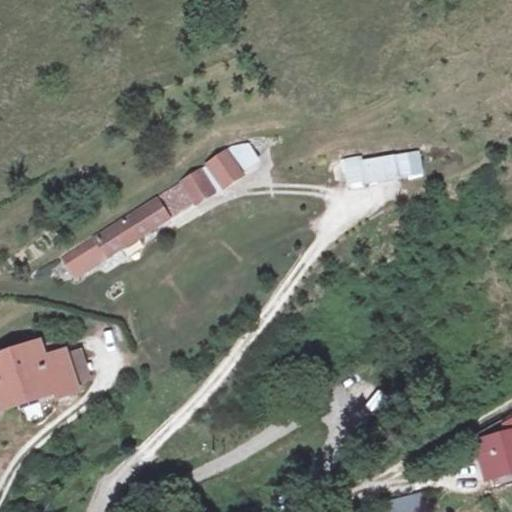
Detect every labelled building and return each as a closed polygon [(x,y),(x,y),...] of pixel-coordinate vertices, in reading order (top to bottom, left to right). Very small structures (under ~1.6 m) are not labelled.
[(344,190),(423,175),(418,148),(339,163),(344,190)] [(209,162),(223,184),(239,173),(226,151),(209,162)] [(155,200),(163,212),(188,197),(193,203),(212,190),(198,167),(151,195),(155,200)] [(163,212),(155,200),(63,260),(76,278),(168,218),(163,212)] [(54,385),(58,392),(76,385),(74,378),(65,351),(63,347),(45,355),(39,339),(0,351),(0,403),(16,398),(54,385)] [(82,346),(65,351),(74,378),(91,372),(82,346)] [(19,405),(58,392),(54,385),(16,398),(19,405)] [(511,438),(489,447),(499,475),(511,470),(511,438)]
